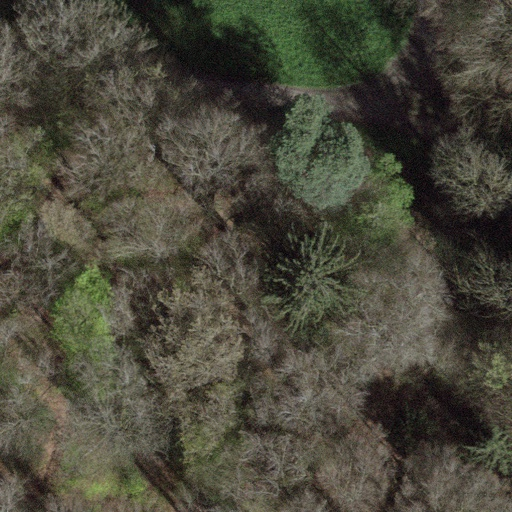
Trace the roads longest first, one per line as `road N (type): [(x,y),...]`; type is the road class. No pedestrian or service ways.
road 1 (track): [(411,100),(0,45)]
road 2 (track): [(511,212),(411,100)]
